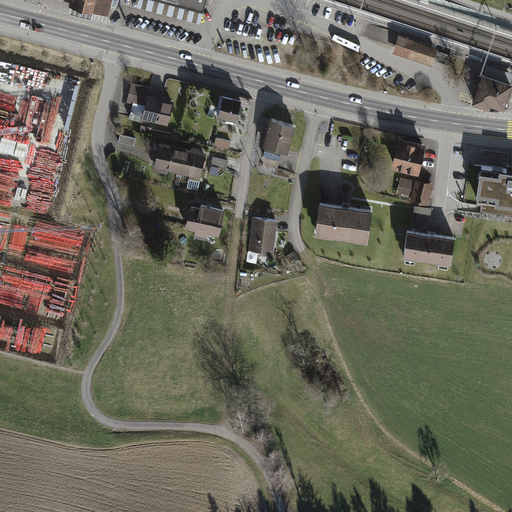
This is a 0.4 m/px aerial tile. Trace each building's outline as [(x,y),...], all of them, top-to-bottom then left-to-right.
[(108,13),(111,0),(72,0),(71,4),(72,4),(94,10),(108,13)] [(138,0),(138,5),(200,21),(203,11),(162,0),(138,0)] [(162,0),(203,11),(205,0),(162,0)] [(471,10),(441,0),(420,0),(469,16),(471,10)] [(92,19),(94,10),(72,4),(69,13),(92,19)] [(401,35),(397,47),(432,59),(436,49),(436,46),(401,35)] [(455,55),(436,49),(432,59),(451,65),(455,55)] [(511,72),(487,63),(483,74),(491,77),(492,75),(500,78),(499,80),(507,82),(511,84),(511,80),(511,72)] [(491,77),(483,74),(474,101),(489,106),(490,102),(503,106),(505,100),(511,84),(507,82),(499,80),(500,78),(492,75),(491,77)] [(144,116),(168,122),(172,103),(156,98),(158,90),(132,84),(128,100),(133,101),(130,117),(143,120),(144,116)] [(241,101),(223,96),(218,116),(235,120),(241,101)] [(294,126),(273,120),(267,145),(287,151),(294,126)] [(151,128),(142,126),(140,134),(149,136),(151,128)] [(136,138),(121,134),(119,141),(134,145),(136,138)] [(231,141),(217,137),(215,145),(229,148),(231,141)] [(423,145),(396,138),(389,165),(415,172),(423,145)] [(183,149),(160,144),(156,164),(178,170),(183,149)] [(183,149),(178,170),(200,175),(205,154),(183,149)] [(228,160),(213,157),(211,165),(226,168),(228,160)] [(511,169),(482,165),(478,198),(497,201),(496,202),(511,204),(511,169)] [(219,168),(212,166),(210,173),(217,175),(219,168)] [(410,197),(413,181),(398,178),(395,194),(410,197)] [(431,182),(414,178),(413,181),(410,197),(409,200),(426,204),(431,182)] [(199,207),(191,205),(185,226),(195,229),(194,233),(210,238),(211,233),(218,235),(224,210),(200,204),(199,207)] [(372,211),(319,204),(315,235),(367,243),(372,211)] [(429,208),(412,206),(410,226),(427,228),(429,208)] [(255,218),(251,248),(273,251),(277,220),(255,218)] [(452,236),(407,229),(402,256),(447,263),(452,236)] [(296,260),(292,254),(285,260),(289,265),(296,260)]
